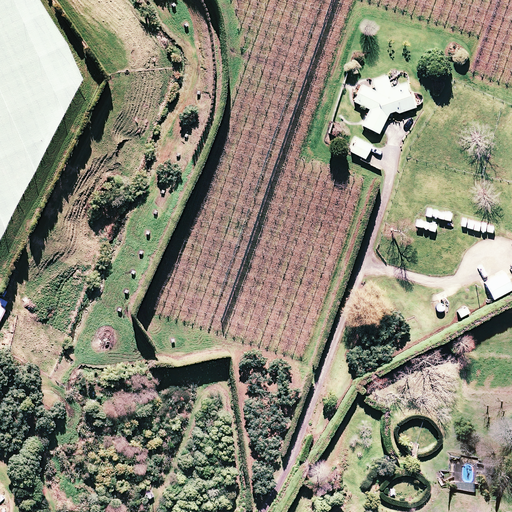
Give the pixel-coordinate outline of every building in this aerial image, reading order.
[(363,52),(355,52),(355,60),(363,60),(363,52)] [(390,88),(386,75),(371,80),(375,90),(361,84),(353,101),(369,109),(361,124),(378,133),(389,116),(413,108),(405,83),(390,88)] [(371,145),(357,138),(350,151),(364,158),(371,145)] [(511,287),(503,272),(483,282),(491,297),(511,287)] [(469,313),(465,307),(457,312),(460,318),(469,313)]
